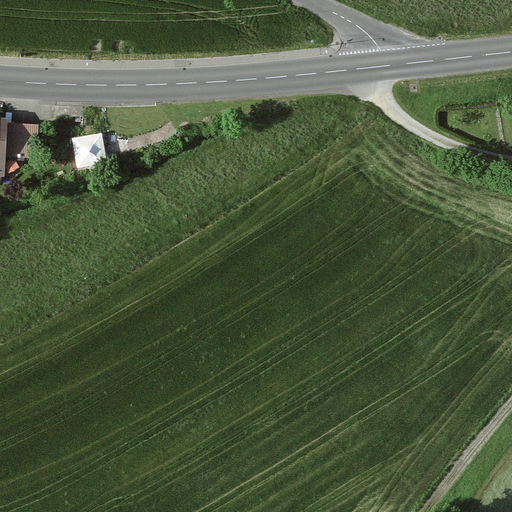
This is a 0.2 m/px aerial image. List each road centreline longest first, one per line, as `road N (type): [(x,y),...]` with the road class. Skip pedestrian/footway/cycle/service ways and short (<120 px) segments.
road 1 (tertiary): [(388,65),(217,81),(0,80)]
road 2 (track): [(511,160),(421,132),(379,97),(361,68)]
road 3 (track): [(425,511),(511,402)]
road 4 (tertiary): [(511,51),(388,65)]
